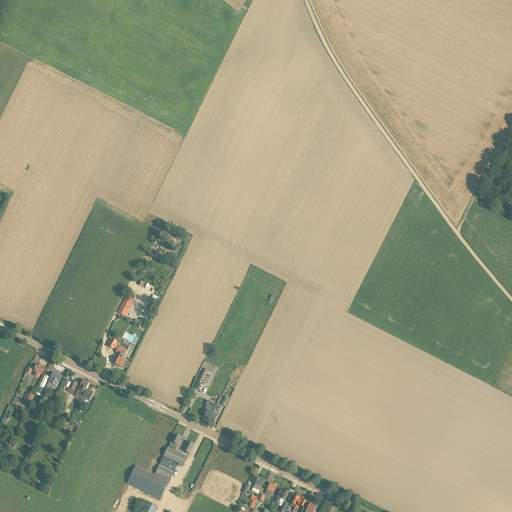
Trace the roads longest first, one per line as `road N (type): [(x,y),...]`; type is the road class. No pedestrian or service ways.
road 1 (tertiary): [(368,511),(0,325)]
road 2 (track): [(305,0),(341,70),(511,297)]
